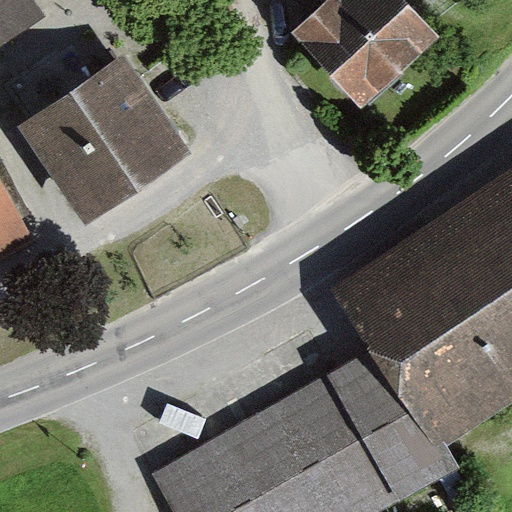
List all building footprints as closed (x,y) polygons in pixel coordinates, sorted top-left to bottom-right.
[(0,0),(0,56),(47,28),(30,0),(0,0)] [(447,41),(408,0),(348,0),(303,43),(370,114),(447,41)] [(191,164),(126,65),(28,129),(94,228),(191,164)] [(0,179),(0,264),(36,246),(0,179)] [(511,403),(511,184),(347,294),(448,446),(511,403)] [(382,351),(164,481),(182,511),(392,511),(456,474),(382,351)]
